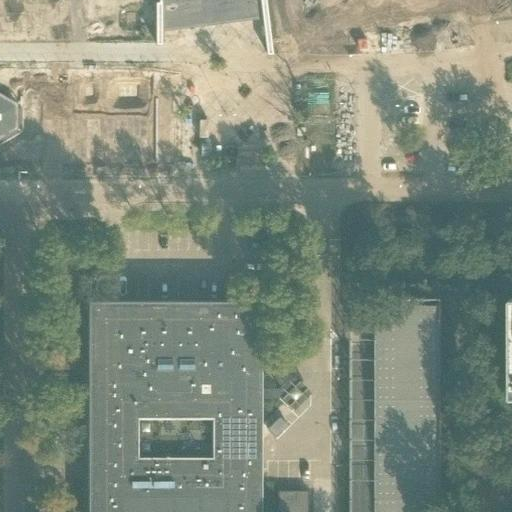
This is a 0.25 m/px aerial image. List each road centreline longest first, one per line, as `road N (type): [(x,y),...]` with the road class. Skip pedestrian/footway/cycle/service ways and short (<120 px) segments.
road 1 (unclassified): [(19,511),(21,190)]
road 2 (unclassified): [(328,511),(329,190)]
road 3 (unclassified): [(329,190),(21,190)]
road 4 (unclassified): [(511,189),(329,190)]
